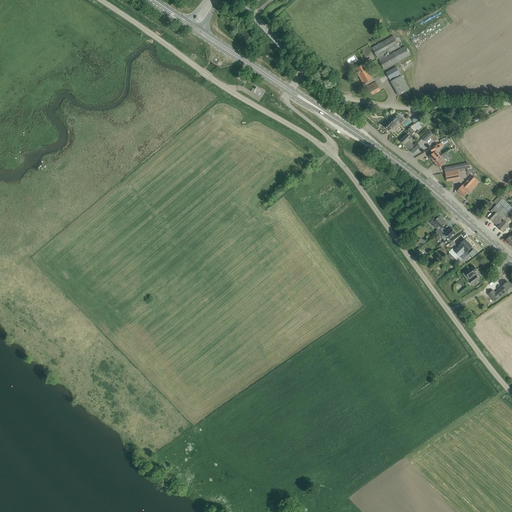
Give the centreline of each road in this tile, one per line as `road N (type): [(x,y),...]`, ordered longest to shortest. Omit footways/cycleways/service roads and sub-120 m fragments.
road 1 (unclassified): [(511,392),(331,154)]
road 2 (unclassified): [(331,154),(100,0)]
road 3 (primary): [(511,261),(424,181),(327,114)]
road 4 (unclassified): [(511,102),(417,107),(341,97)]
road 5 (residential): [(432,175),(341,97)]
